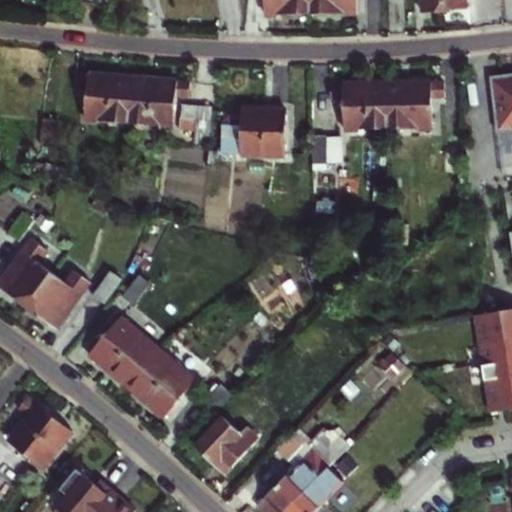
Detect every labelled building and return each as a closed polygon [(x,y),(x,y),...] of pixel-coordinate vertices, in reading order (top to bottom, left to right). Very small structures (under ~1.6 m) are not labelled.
[(269,0),(270,13),(294,13),(315,13),(314,0),(269,0)] [(314,0),(315,13),(343,13),(363,13),(362,0),(314,0)] [(424,0),(426,11),(435,10),(449,9),(447,0),(424,0)] [(447,0),(449,9),(462,8),(471,7),(470,0),(447,0)] [(90,120),(134,123),(137,79),(96,75),(79,74),(78,89),(92,90),(90,120)] [(511,74),(506,75),(500,76),(506,128),(508,128),(511,161),(511,74)] [(134,123),(134,124),(131,153),(176,156),(178,124),(181,97),(192,99),(194,84),(173,82),(137,79),(134,123)] [(424,82),(392,82),(394,129),(436,128),(436,98),(448,97),(448,81),(424,82)] [(394,129),(392,82),(357,83),(336,84),(336,99),(349,99),(350,129),(394,129)] [(246,154),(290,154),(291,109),(268,109),(233,109),(233,124),(247,124),(246,154)] [(331,162),(331,134),(317,134),(318,162),(331,162)] [(184,145),(214,147),(214,135),(184,135),(184,145)] [(462,144),(454,145),(456,182),(463,182),(462,144)] [(212,173),(214,147),(184,145),(183,160),(198,160),(197,173),(212,173)] [(446,182),(456,182),(454,145),(445,145),(446,182)] [(208,212),(194,212),(193,228),(207,232),(208,212)] [(28,228),(19,221),(5,242),(15,249),(28,228)] [(15,294),(33,307),(58,273),(44,263),(53,251),(37,240),(3,286),(15,294)] [(123,271),(112,263),(95,287),(106,295),(123,271)] [(61,327),(95,281),(79,270),(70,282),(58,273),(33,307),(48,318),(61,327)] [(128,294),(137,303),(154,283),(144,275),(128,294)] [(511,315),(477,321),(492,419),(511,415),(511,315)] [(127,317),(95,355),(112,370),(133,387),(165,349),(127,317)] [(170,418),(202,379),(165,349),(133,387),(152,403),(170,418)] [(405,369),(392,356),(381,366),(394,380),(405,369)] [(229,386),(211,403),(220,412),(237,394),(229,386)] [(217,460),(230,474),(264,439),(252,427),(257,421),(251,415),(260,407),(244,392),(227,410),(232,415),(202,446),(217,460)] [(33,416),(13,440),(48,468),(78,432),(56,414),(34,396),(23,407),(33,416)] [(318,453),(333,468),(352,448),(337,432),(327,428),(310,444),(318,453)] [(284,446),(266,465),(277,475),(295,456),(284,446)] [(289,511),(333,468),(318,453),(286,485),(284,483),(269,497),(271,500),(264,507),(269,511),(289,511)] [(320,511),(348,484),(333,468),(289,511),(320,511)] [(86,474),(81,469),(64,490),(71,495),(58,511),(137,511),(139,510),(127,500),(103,481),(100,485),(86,474)]
